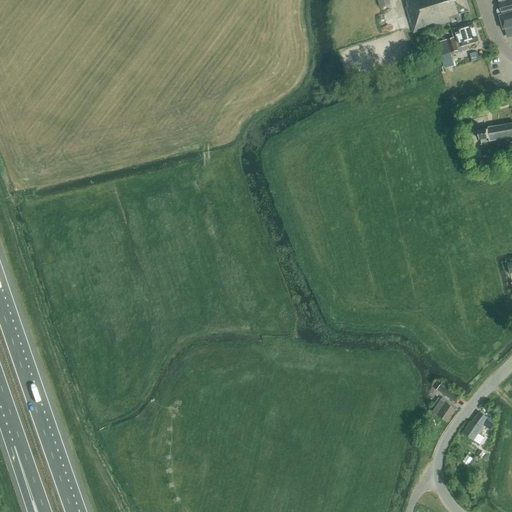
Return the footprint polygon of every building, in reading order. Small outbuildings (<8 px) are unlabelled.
[(406,0),(408,7),(406,8),(414,33),(452,21),(452,19),(456,18),(458,22),(462,21),(460,14),(470,11),(466,0),(406,0)] [(511,0),(509,1),(508,0),(497,0),(502,13),(511,10),(511,0)] [(511,12),(499,16),(503,30),(505,29),(506,35),(511,33),(511,12)] [(458,53),(468,50),(467,45),(479,41),(473,23),(454,29),(455,30),(451,31),(453,38),(437,43),(441,56),(457,51),(458,53)] [(483,143),(511,137),(511,123),(491,127),(490,127),(488,127),(486,127),(487,130),(479,131),(481,140),(482,140),(483,143)] [(444,397),(448,391),(440,385),(436,391),(444,397)] [(435,408),(440,400),(436,397),(430,404),(435,408)] [(435,408),(432,412),(447,422),(455,410),(452,408),(454,406),(442,397),(440,400),(435,408)] [(472,422),(471,422),(463,433),(473,441),(474,441),(480,445),(484,438),(478,434),(482,429),(480,428),(483,425),(487,418),(479,412),(472,422)] [(487,418),(483,425),(491,430),(493,422),(487,418)] [(468,456),(463,463),(469,467),(474,460),(468,456)]
